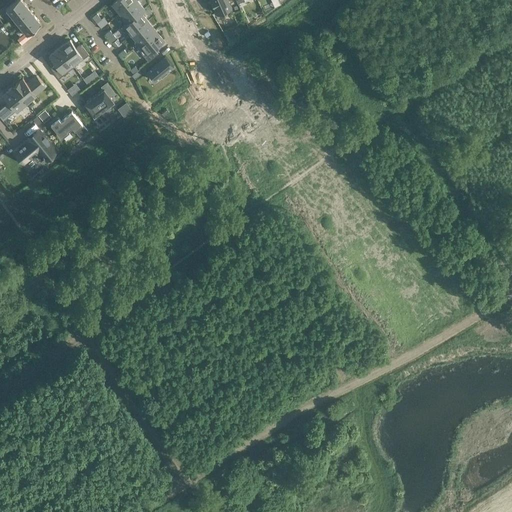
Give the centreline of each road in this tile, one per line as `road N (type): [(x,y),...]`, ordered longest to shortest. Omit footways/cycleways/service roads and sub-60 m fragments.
road 1 (residential): [(452,350),(237,104),(174,0)]
road 2 (track): [(511,290),(140,511)]
road 3 (track): [(188,482),(81,331)]
